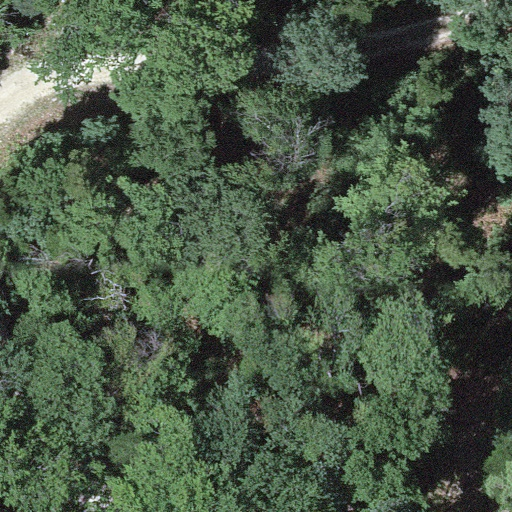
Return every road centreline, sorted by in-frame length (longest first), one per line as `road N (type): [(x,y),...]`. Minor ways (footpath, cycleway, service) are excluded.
road 1 (track): [(0,109),(78,79),(360,44),(511,4)]
road 2 (track): [(120,511),(0,344)]
